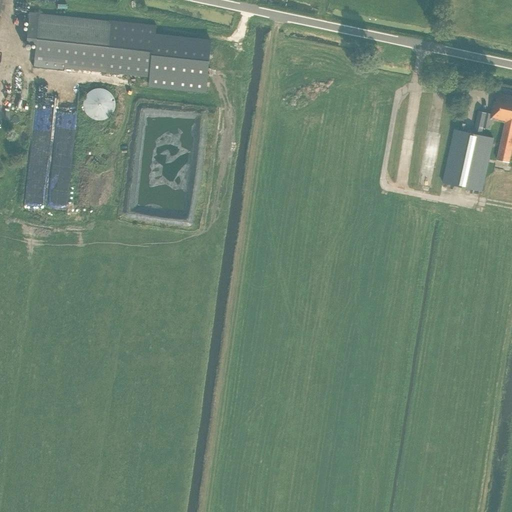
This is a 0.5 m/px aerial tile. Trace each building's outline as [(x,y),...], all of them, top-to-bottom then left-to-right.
[(109,21),(29,13),(26,42),(36,43),(33,67),(63,70),(64,67),(121,73),(151,76),(157,24),(109,19),(109,21)] [(83,103),(83,104),(83,105),(83,106),(83,107),(83,108),(84,109),(84,110),(85,111),(85,112),(86,113),(87,114),(88,115),(89,116),(91,117),(92,118),(93,118),(94,119),(96,119),(97,119),(98,119),(99,119),(100,119),(101,119),(102,119),(103,119),(104,118),(105,118),(107,117),(108,116),(109,115),(110,115),(111,114),(112,113),(112,111),(113,110),(113,109),(114,108),(114,107),(114,106),(115,105),(115,104),(115,103),(115,102),(115,101),(114,101),(114,100),(114,99),(114,97),(113,96),(113,95),(112,94),(111,93),(110,92),(109,91),(108,90),(107,90),(107,89),(106,89),(105,88),(103,88),(102,88),(101,87),(100,87),(98,87),(97,87),(96,87),(95,88),(93,88),(92,89),(91,89),(90,90),(89,90),(88,91),(87,92),(87,93),(86,94),(85,94),(85,95),(84,96),(84,97),(84,98),(83,99),(83,100),(83,101),(83,102),(83,103)] [(496,101),(494,101),(491,114),(478,111),(473,131),(481,133),(483,127),(490,129),(492,120),(505,123),(497,160),(509,163),(511,148),(511,96),(497,94),(496,101)] [(54,135),(53,119),(42,119),(42,127),(43,127),(43,135),(54,135)] [(443,183),(482,191),(494,139),(454,130),(443,183)]
